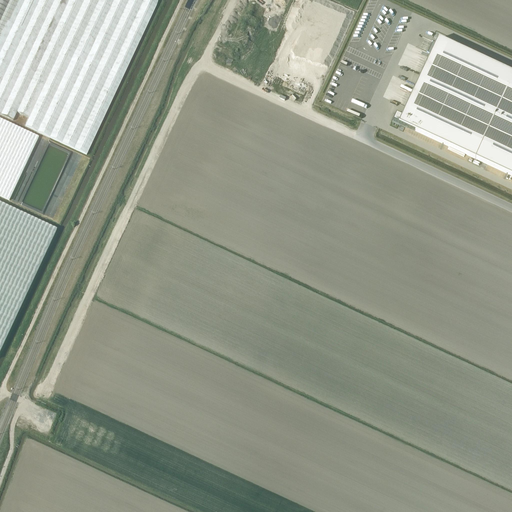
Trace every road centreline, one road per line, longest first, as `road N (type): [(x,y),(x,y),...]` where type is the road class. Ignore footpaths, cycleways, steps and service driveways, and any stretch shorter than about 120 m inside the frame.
road 1 (unknown): [(43,388),(199,62)]
road 2 (unknown): [(511,184),(372,120)]
